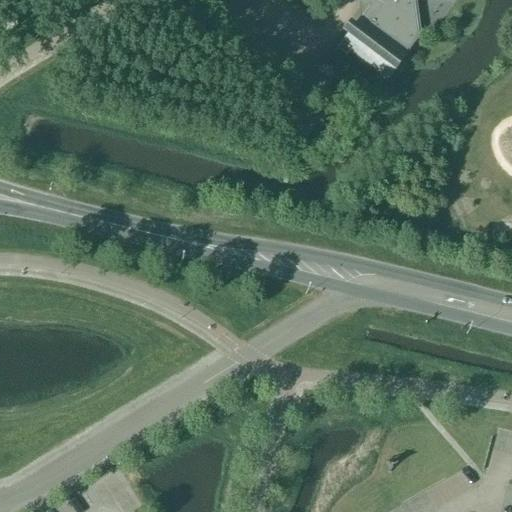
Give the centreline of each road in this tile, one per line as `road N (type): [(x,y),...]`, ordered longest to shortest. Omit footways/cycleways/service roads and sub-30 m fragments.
road 1 (secondary): [(195,245),(224,260),(511,330)]
road 2 (secondary): [(511,303),(259,246),(195,245)]
road 3 (secondary): [(195,245),(34,207)]
